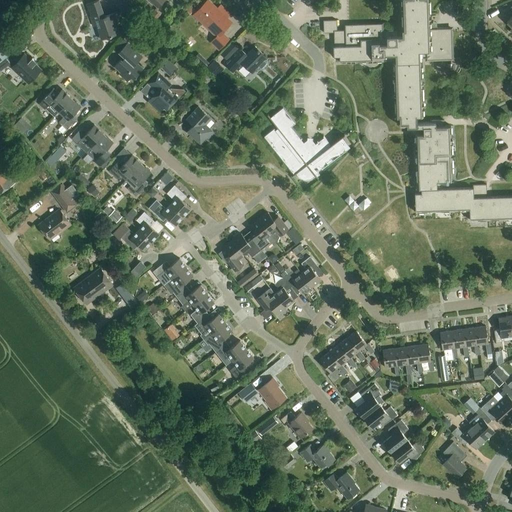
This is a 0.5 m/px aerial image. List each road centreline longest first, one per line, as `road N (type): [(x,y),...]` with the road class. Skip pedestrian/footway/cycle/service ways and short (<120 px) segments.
road 1 (residential): [(0,235),(212,511)]
road 2 (residential): [(273,187),(183,175),(41,38),(40,23),(56,0)]
road 3 (residential): [(481,504),(383,479),(300,372),(297,353)]
road 4 (residential): [(511,298),(384,319),(354,287)]
road 5 (residential): [(297,353),(248,324),(187,245)]
road 6 (residential): [(354,287),(273,187)]
